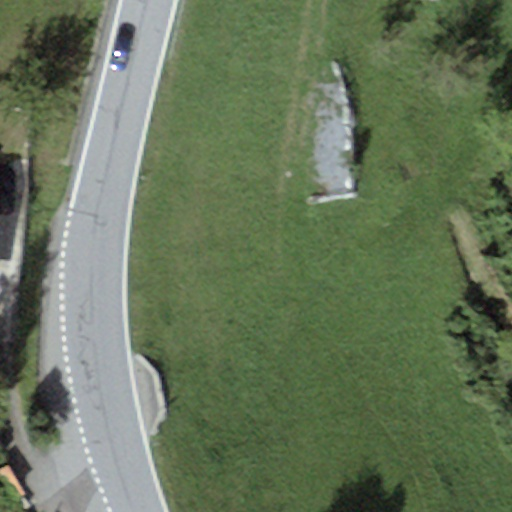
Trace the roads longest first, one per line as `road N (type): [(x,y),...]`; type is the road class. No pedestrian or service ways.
road 1 (tertiary): [(143,0),(93,248),(93,331),(110,426),(138,511)]
road 2 (track): [(326,180),(323,0)]
